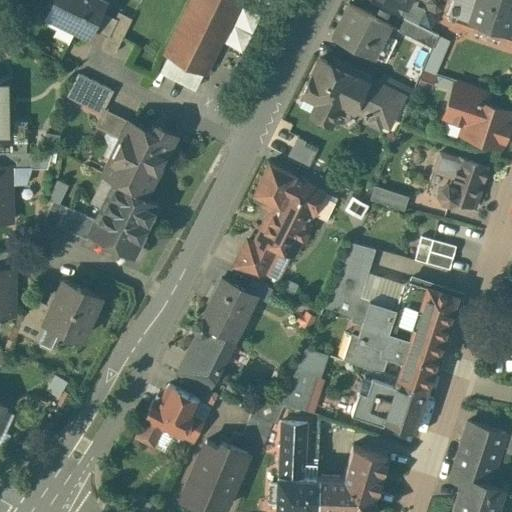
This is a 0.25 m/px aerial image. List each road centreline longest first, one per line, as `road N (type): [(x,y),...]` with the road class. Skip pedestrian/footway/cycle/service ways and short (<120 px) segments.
road 1 (tertiary): [(317,0),(171,295),(37,511)]
road 2 (residential): [(511,211),(408,511)]
